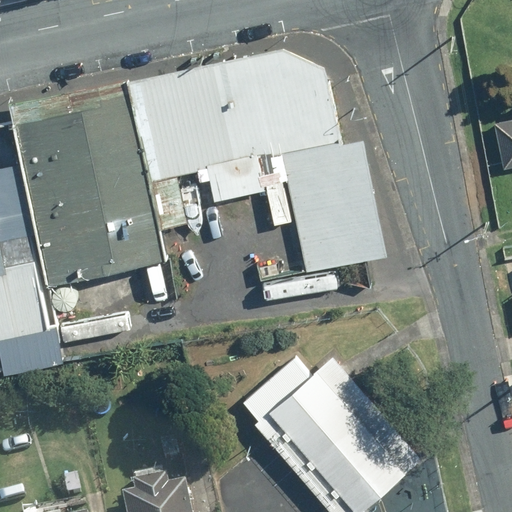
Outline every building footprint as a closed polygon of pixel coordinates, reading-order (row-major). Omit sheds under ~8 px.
[(11,95),(16,117),(89,101),(316,51),(287,38),(11,95)] [(89,101),(123,262),(171,253),(165,221),(193,216),(182,167),(210,161),(217,193),(270,183),(269,178),(291,174),(310,264),(371,252),(346,134),(330,57),(316,52),(89,101)] [(51,276),(123,262),(89,101),(16,117),(51,276)] [(511,110),(493,115),(503,159),(511,157),(511,110)] [(368,130),(346,134),(371,252),(392,247),(368,130)] [(0,259),(14,257),(0,190),(0,259)] [(289,215),(272,218),(280,258),(296,255),(289,215)] [(14,257),(0,259),(0,364),(66,356),(57,318),(53,319),(38,251),(14,257)] [(351,511),(419,453),(332,354),(312,371),(296,353),(245,397),(262,416),(258,419),(339,511),(351,511)] [(139,490),(126,492),(130,511),(194,511),(188,480),(171,483),(169,472),(137,479),(139,490)]
